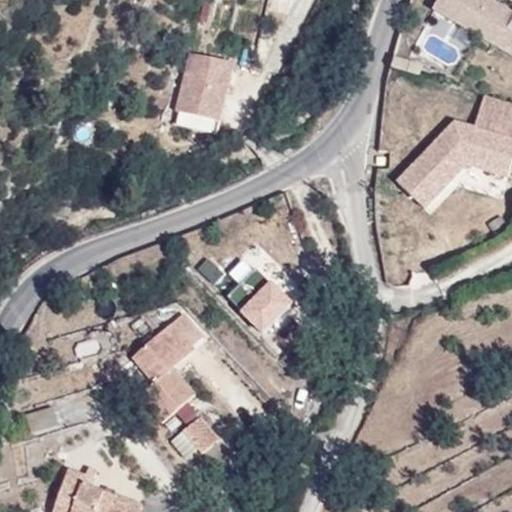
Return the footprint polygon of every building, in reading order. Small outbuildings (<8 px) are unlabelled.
[(511,14),(486,0),(440,0),(434,12),(511,57),(511,14)] [(217,136),(234,66),(189,55),(173,126),(217,136)] [(423,67),(395,59),(392,68),(420,77),(423,67)] [(511,164),(511,104),(485,97),(475,131),(456,125),(398,184),(424,209),(466,166),(508,178),(511,164)] [(269,250),(262,233),(225,249),(232,265),(269,250)] [(210,385),(189,359),(195,354),(193,351),(204,341),(184,318),(133,361),(154,386),(139,399),(162,426),(210,385)] [(59,427),(54,409),(27,417),(32,434),(59,427)] [(218,442),(199,420),(171,444),(186,462),(198,451),(202,456),(218,442)] [(141,511),(142,508),(91,490),(96,474),(89,471),(86,479),(68,472),(54,511),(141,511)]
